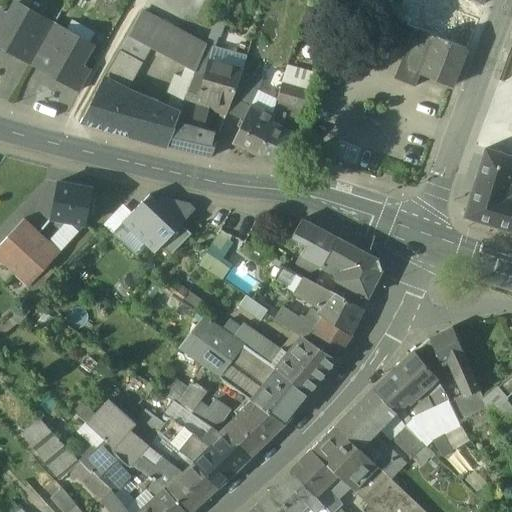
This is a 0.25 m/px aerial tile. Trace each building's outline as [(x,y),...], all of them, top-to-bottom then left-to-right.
[(445,6),(429,0),(423,16),(418,30),(434,36),(445,6)] [(0,31),(0,46),(19,57),(20,56),(19,56),(41,18),(16,3),(4,24),(0,31)] [(478,19),(445,6),(434,36),(467,49),(478,19)] [(418,30),(423,16),(412,11),(406,25),(418,30)] [(205,47),(141,12),(128,35),(127,36),(150,48),(185,67),(195,72),(205,47)] [(41,18),(19,56),(20,56),(32,63),(53,25),(41,18)] [(53,25),(32,63),(44,70),(66,32),(65,32),(53,25)] [(413,29),(394,78),(415,86),(420,73),(419,73),(433,37),(413,29)] [(66,32),(44,70),(69,85),(69,84),(79,66),(91,46),(66,31),(65,32),(66,32)] [(150,48),(127,36),(119,50),(142,62),(150,48)] [(433,37),(419,73),(420,73),(452,86),(467,49),(434,36),(433,37)] [(241,71),(245,57),(205,47),(195,72),(184,101),(208,107),(226,112),(232,98),(241,71)] [(142,62),(119,50),(102,80),(126,92),(142,62)] [(90,72),(79,66),(69,84),(80,91),(90,72)] [(181,77),(174,75),(166,94),(172,96),(167,109),(179,115),(184,101),(195,72),(185,67),(181,77)] [(241,71),(232,98),(254,104),(262,77),(241,71)] [(102,80),(80,123),(90,126),(166,147),(174,130),(172,129),(179,115),(167,109),(126,92),(102,80)] [(308,91),(282,83),(278,98),(303,106),(308,91)] [(254,106),(254,104),(232,98),(226,112),(243,121),(250,105),(254,106)] [(208,107),(184,101),(179,115),(172,129),(174,130),(166,147),(210,157),(219,133),(201,128),(208,107)] [(243,121),(233,143),(256,154),(271,123),(271,124),(275,116),(254,106),(250,105),(243,121)] [(271,123),(256,154),(278,165),(293,134),(271,124),(271,123)] [(309,135),(301,132),(298,142),(306,145),(309,135)] [(511,178),(511,156),(484,148),(466,211),(472,219),(511,231),(511,200),(506,199),(511,178)] [(92,189),(57,182),(50,218),(69,221),(85,224),(92,189)] [(160,246),(181,225),(150,195),(121,223),(153,254),(160,246)] [(190,204),(150,195),(181,225),(196,209),(190,204)] [(50,243),(24,219),(0,244),(0,260),(28,287),(39,274),(60,252),(50,243)] [(316,227),(301,219),(292,237),(306,245),(316,227)] [(85,224),(69,221),(50,243),(60,252),(85,224)] [(181,225),(160,246),(170,255),(191,234),(181,225)] [(306,245),(301,254),(322,264),(325,258),(336,237),(316,227),(306,245)] [(220,228),(200,263),(224,277),(233,262),(224,257),(236,237),(220,228)] [(378,259),(336,237),(325,258),(333,262),(345,267),(338,281),(368,296),(382,269),(378,259)] [(322,264),(301,254),(292,269),(303,275),(314,281),(318,272),(322,264)] [(333,262),(325,258),(322,264),(318,272),(326,275),(333,262)] [(345,267),(333,262),(326,275),(318,272),(316,277),(320,279),(318,284),(330,291),(332,292),(338,281),(345,267)] [(292,270),(281,265),(274,278),(294,291),(303,275),(292,269),(292,270)] [(39,274),(28,287),(34,292),(45,280),(39,274)] [(314,281),(303,275),(294,291),(320,307),(323,300),(325,301),(330,291),(318,284),(314,281)] [(238,329),(170,280),(164,289),(202,317),(231,338),(238,329)] [(332,292),(330,291),(325,301),(319,314),(325,317),(351,335),(352,334),(350,333),(362,308),(332,292)] [(266,309),(246,295),(239,305),(260,319),(266,309)] [(231,338),(202,317),(178,349),(219,377),(228,364),(242,345),(231,338)] [(351,335),(325,317),(312,336),(309,340),(334,359),(351,335)] [(279,349),(242,323),(238,329),(231,338),(242,345),(269,364),(279,349)] [(476,381),(452,327),(428,338),(436,357),(444,354),(459,388),(476,381)] [(298,343),(277,369),(307,394),(334,359),(309,340),(305,338),(303,336),(298,343)] [(287,352),(281,348),(279,349),(269,364),(277,369),(298,343),(296,341),(287,352)] [(436,378),(412,352),(373,388),(395,413),(406,402),(408,404),(436,378)] [(451,398),(457,395),(441,363),(435,366),(451,398)] [(262,388),(228,364),(219,377),(252,401),(262,388)] [(262,388),(252,401),(283,423),(307,394),(277,369),(262,388)] [(228,406),(209,394),(212,390),(194,379),(190,386),(175,376),(165,392),(217,424),(228,406)] [(436,378),(425,389),(435,408),(449,401),(436,378)] [(511,397),(511,385),(506,379),(489,394),(495,400),(511,420),(511,406),(508,401),(511,397)] [(476,381),(459,388),(462,395),(449,401),(459,425),(489,410),(487,407),(484,398),(476,381)] [(373,388),(336,426),(359,449),(374,434),(395,413),(373,388)] [(495,400),(489,394),(484,398),(487,407),(495,400)] [(252,401),(220,432),(222,436),(249,458),(283,423),(252,401)] [(435,408),(424,415),(421,411),(414,417),(426,431),(432,438),(459,425),(449,401),(435,408)] [(114,407),(93,430),(114,449),(131,432),(137,426),(114,407)] [(222,436),(183,408),(171,422),(169,420),(165,426),(159,434),(194,463),(222,436)] [(140,419),(159,434),(165,426),(145,412),(140,419)] [(426,431),(414,417),(407,425),(420,438),(426,431)] [(420,438),(407,425),(394,438),(412,457),(426,444),(420,438)] [(359,449),(336,426),(311,451),(336,475),(357,496),(361,500),(368,507),(373,511),(423,511),(389,479),(359,449)] [(131,432),(114,449),(134,465),(150,446),(131,432)] [(405,464),(374,434),(359,449),(389,479),(405,464)] [(249,458),(222,436),(194,463),(219,487),(249,458)] [(102,461),(92,451),(81,463),(91,473),(92,471),(102,461)] [(102,461),(92,471),(112,492),(133,471),(113,451),(102,461)] [(336,475),(311,451),(292,471),(315,496),(323,488),(336,475)] [(172,484),(164,489),(184,511),(191,511),(219,487),(194,463),(172,484)] [(169,478),(156,467),(148,476),(164,489),(172,484),(168,480),(169,478)] [(112,492),(92,471),(91,473),(81,482),(102,501),(112,492)] [(292,471),(248,511),(327,511),(315,496),(292,471)] [(328,494),(323,488),(315,496),(327,511),(335,511),(341,507),(330,493),(328,494)] [(140,511),(138,511),(184,511),(164,489),(143,508),(140,511)] [(63,492),(52,502),(60,511),(73,511),(77,509),(63,492)] [(127,511),(112,492),(102,501),(111,511),(127,511)] [(361,500),(357,496),(343,510),(345,511),(363,511),(368,507),(361,500)] [(17,511),(19,511),(10,501),(0,510),(0,511),(17,511)]
